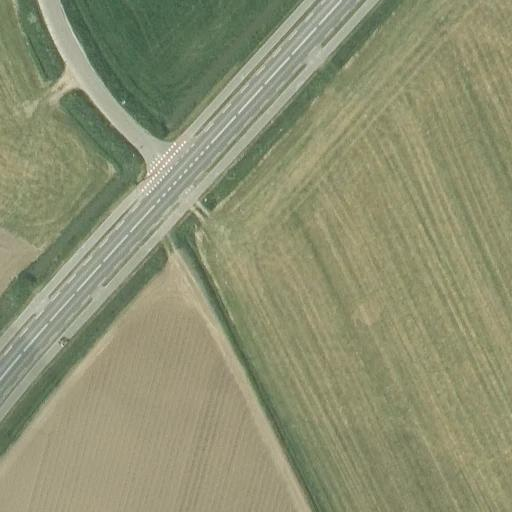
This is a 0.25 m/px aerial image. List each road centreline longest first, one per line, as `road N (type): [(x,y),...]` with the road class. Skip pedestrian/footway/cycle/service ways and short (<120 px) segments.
road 1 (primary): [(0,381),(179,180)]
road 2 (primary): [(179,180),(343,0)]
road 3 (unclassified): [(179,180),(88,85),(50,0)]
